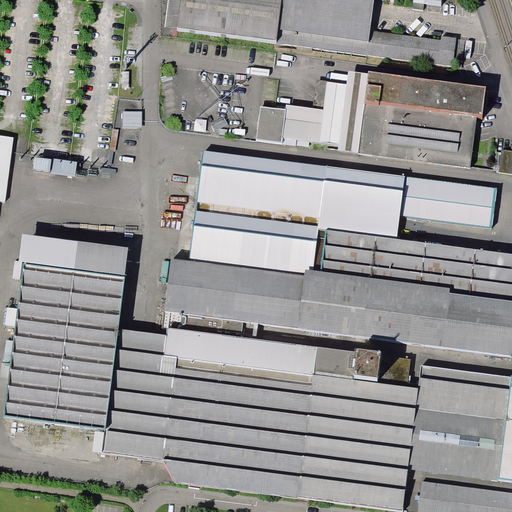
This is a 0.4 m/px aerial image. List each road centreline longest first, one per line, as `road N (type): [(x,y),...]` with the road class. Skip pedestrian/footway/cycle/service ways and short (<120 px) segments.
road 1 (unknown): [(149,139),(511,176)]
road 2 (residential): [(152,496),(329,511)]
